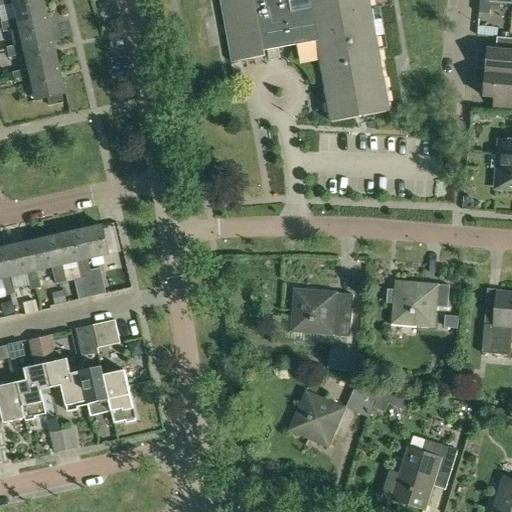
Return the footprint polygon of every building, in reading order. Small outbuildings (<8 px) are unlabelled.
[(20,25),(49,18),(44,0),(0,0),(0,8),(15,5),(18,20),(20,25)] [(221,0),(232,62),(266,56),(265,50),(268,49),(270,61),(281,59),(279,48),(318,41),(333,122),(390,112),(370,0),(221,0)] [(502,2),(511,3),(511,0),(481,0),(480,13),(491,14),(492,6),(502,7),(502,2)] [(24,45),(26,50),(55,43),(49,18),(20,25),(18,20),(3,24),(5,34),(21,31),(24,45)] [(26,50),(24,45),(8,49),(11,59),(27,55),(30,70),(31,75),(61,68),(55,43),(26,50)] [(511,74),(511,50),(489,49),(487,72),(511,74)] [(61,68),(31,75),(30,70),(14,74),(17,85),(32,81),(37,101),(48,98),(50,106),(65,102),(63,95),(67,94),(61,68)] [(511,74),(487,72),(486,72),(485,96),(511,98),(511,74)] [(511,141),(500,140),(496,188),(511,189),(511,141)] [(102,268),(90,271),(88,261),(109,256),(103,228),(77,234),(84,261),(78,263),(81,278),(87,276),(92,297),(107,293),(102,268)] [(78,263),(84,261),(77,234),(52,240),(58,267),(52,268),(57,287),(67,284),(62,266),(78,263)] [(42,289),(38,271),(52,268),(58,267),(52,240),(27,246),(33,273),(32,273),(27,274),(31,291),(42,289)] [(16,295),(12,277),(27,274),(32,273),(33,273),(27,246),(2,251),(8,279),(2,280),(6,298),(16,295)] [(75,279),(80,300),(92,297),(87,276),(81,278),(75,279)] [(392,325),(435,328),(437,307),(448,308),(450,286),(395,281),(395,290),(389,290),(387,303),(393,304),(392,325)] [(291,334),(335,336),(351,337),(354,294),(338,293),(338,292),(294,289),(291,334)] [(511,356),(511,337),(511,291),(502,290),(500,302),(487,301),(483,354),(511,356)] [(121,344),(116,320),(94,325),(99,348),(121,344)] [(77,329),(83,357),(100,353),(99,348),(94,325),(77,329)] [(82,373),(72,375),(69,360),(58,363),(51,335),(40,337),(52,390),(61,388),(67,414),(78,411),(77,409),(90,406),(82,373)] [(27,383),(18,385),(17,385),(20,397),(26,421),(27,421),(27,423),(36,421),(35,418),(47,416),(41,393),(52,390),(40,337),(31,339),(37,368),(25,371),(27,383)] [(148,352),(133,356),(137,368),(152,364),(148,352)] [(339,372),(351,374),(354,356),(342,354),(339,372)] [(92,417),(112,413),(102,363),(80,368),(82,373),(90,406),(92,417)] [(483,390),(482,371),(462,373),(463,392),(483,390)] [(126,372),(105,377),(113,413),(112,413),(115,425),(127,423),(128,425),(137,423),(136,421),(137,420),(126,372)] [(0,406),(4,426),(26,421),(16,381),(0,384),(0,406)] [(370,418),(381,392),(358,383),(347,409),(370,418)] [(329,449),(347,409),(306,392),(289,433),(329,449)] [(48,422),(51,434),(59,432),(57,420),(48,422)] [(383,497),(394,500),(426,510),(432,486),(446,491),(458,451),(426,441),(421,454),(410,451),(402,475),(391,472),(383,497)] [(511,511),(511,481),(505,480),(494,511),(511,511)]
